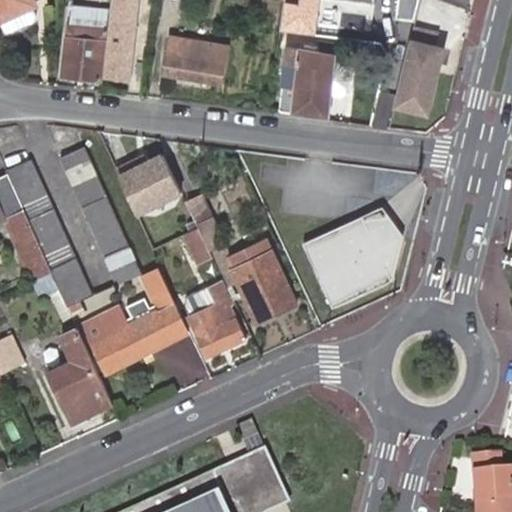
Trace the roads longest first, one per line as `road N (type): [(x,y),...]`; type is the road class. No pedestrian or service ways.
road 1 (residential): [(0,101),(470,154)]
road 2 (residential): [(379,365),(331,360),(268,378),(0,501)]
road 3 (secondary): [(477,337),(468,281),(495,159)]
road 4 (secondary): [(470,154),(442,272),(406,320)]
road 5 (secondary): [(506,0),(470,154)]
road 6 (secondary): [(404,511),(431,436),(462,411)]
